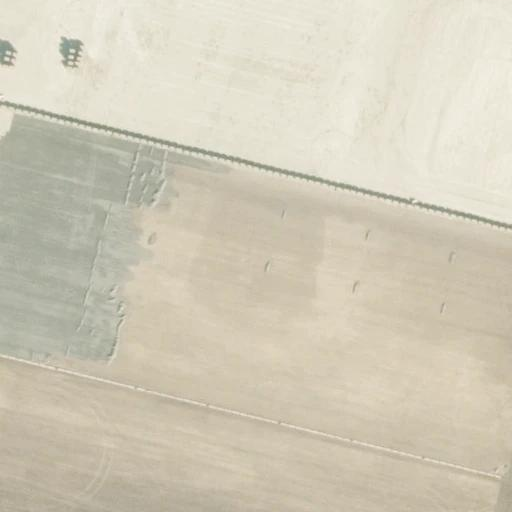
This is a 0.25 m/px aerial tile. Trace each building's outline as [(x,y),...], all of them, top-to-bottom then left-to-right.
[(243,0),(120,0),(101,93),(370,150),(371,144),(464,163),(487,51),(243,0)] [(17,31),(39,37),(47,8),(26,2),(17,31)] [(87,124),(69,209),(340,268),(336,286),(429,306),(453,196),(365,178),(364,184),(87,124)] [(324,359),(335,301),(57,247),(46,306),(324,359)] [(7,261),(1,279),(20,285),(26,267),(7,261)] [(471,488),(511,496),(511,377),(495,374),(471,488)]
